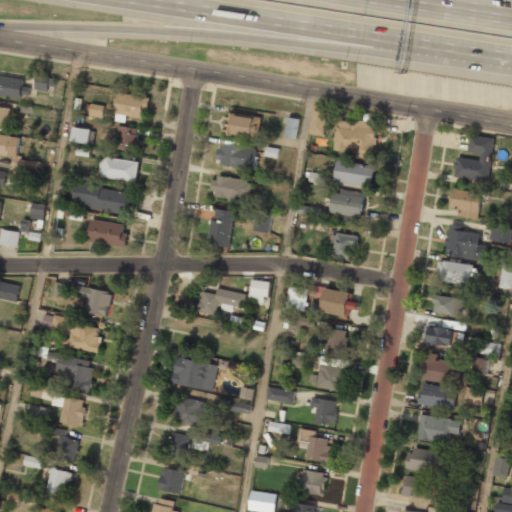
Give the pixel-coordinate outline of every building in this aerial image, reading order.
[(0,95),(29,98),(30,87),(24,86),(24,78),(0,75),(0,95)] [(57,77),(37,75),(35,90),(48,92),(49,86),(56,87),(57,77)] [(116,114),(145,117),(146,96),(118,93),(116,114)] [(103,118),(105,106),(91,103),(90,116),(103,118)] [(0,128),(10,129),(11,107),(0,106),(0,128)] [(310,134),(325,135),(327,107),(312,106),(310,134)] [(261,116),(227,114),(227,136),(260,138),(261,116)] [(297,138),(299,119),(287,117),(285,137),(297,138)] [(334,153),(374,156),(376,122),(337,119),(334,153)] [(134,151),(136,128),(119,126),(117,149),(134,151)] [(0,154),(18,157),(20,137),(0,134),(0,154)] [(494,138),(471,135),(468,156),(457,155),(455,177),(489,181),(494,138)] [(218,165),(255,170),(258,148),(244,147),(245,141),(225,139),(224,148),(220,147),(218,165)] [(278,157),(279,149),(267,147),(266,154),(278,157)] [(102,157),(100,177),(137,181),(139,161),(102,157)] [(42,163),(20,158),(19,167),(40,171),(42,163)] [(335,183),(373,186),(375,165),(337,161),(335,183)] [(309,183),(326,185),(327,175),(310,172),(309,183)] [(249,201),(253,182),(216,174),(212,194),(249,201)] [(75,182),(72,205),(130,213),(133,190),(75,182)] [(483,193),(455,188),(451,207),(461,209),(460,216),(478,219),(483,193)] [(366,194),(334,189),(331,213),(362,218),(366,194)] [(44,220),(46,205),(33,203),(30,218),(44,220)] [(296,212),(320,217),(322,208),(298,204),(296,212)] [(235,211),(215,208),(209,244),(230,247),(235,211)] [(253,231),(270,233),(273,213),(256,211),(253,231)] [(128,225),(92,219),(88,241),(125,248),(128,225)] [(445,254),(488,262),(491,247),(479,245),(481,234),(461,230),(462,226),(450,224),(445,254)] [(510,243),(511,228),(491,226),(490,241),(510,243)] [(18,247),(20,232),(2,230),(0,245),(18,247)] [(355,260),(358,236),(333,233),(329,257),(355,260)] [(436,280),(469,285),(472,268),(440,262),(436,280)] [(511,289),(511,265),(503,264),(499,287),(511,289)] [(267,305),(269,281),(252,280),(250,304),(267,305)] [(20,284),(0,282),(0,298),(18,301),(20,284)] [(66,297),(69,285),(56,282),(53,295),(66,297)] [(79,295),(89,297),(86,312),(109,316),(113,292),(80,286),(79,295)] [(287,309),(306,311),(308,289),(290,287),(287,309)] [(247,294),(218,288),(217,294),(202,291),(198,311),(218,315),(219,309),(231,311),(232,306),(244,308),(247,294)] [(322,313),(347,316),(348,309),(358,310),(359,302),(350,301),(351,292),(325,289),(322,313)] [(464,299),(435,295),(433,311),(461,316),(464,299)] [(69,347),(100,352),(103,336),(97,335),(98,327),(85,325),(86,321),(45,313),(42,328),(72,333),(69,347)] [(284,329),(301,330),(301,326),(310,326),(310,318),(285,317),(284,329)] [(455,330),(427,326),(425,343),(452,346),(455,330)] [(349,330),(328,328),(326,352),(346,354),(349,330)] [(481,354),(500,356),(501,343),(482,342),(481,354)] [(32,354),(48,358),(51,348),(35,344),(32,354)] [(302,368),(304,355),(292,353),(290,366),(302,368)] [(426,377),(450,385),(457,364),(438,358),(439,356),(429,353),(423,371),(428,372),(426,377)] [(96,362),(61,354),(57,371),(64,372),(61,385),(89,391),(96,362)] [(219,365),(178,356),(172,383),(213,391),(219,365)] [(345,392),(350,360),(322,356),(318,387),(345,392)] [(488,372),(488,359),(476,358),(475,372),(488,372)] [(31,398),(64,404),(61,423),(83,426),(87,400),(65,396),(67,389),(34,383),(31,398)] [(455,409),(457,387),(422,384),(420,406),(455,409)] [(255,389),(242,387),(240,398),(253,400),(255,389)] [(294,403),(295,390),(268,387),(267,400),(294,403)] [(484,389),(467,388),(466,404),(482,405),(484,389)] [(338,400),(313,398),(312,407),(317,408),(315,422),(335,424),(338,400)] [(175,421),(207,425),(209,402),(178,399),(175,421)] [(232,410),(250,414),(252,404),(234,400),(232,410)] [(49,419),(49,407),(33,406),(32,418),(49,419)] [(451,434),(460,435),(462,420),(421,415),(418,440),(449,444),(451,434)] [(269,431),(290,433),(291,424),(270,422),(269,431)] [(60,435),(57,459),(76,461),(79,439),(65,438),(66,430),(55,428),(54,434),(60,435)] [(186,435),(175,433),(170,456),(186,459),(190,438),(218,443),(219,435),(188,428),(186,435)] [(308,445),(306,460),(330,463),(333,439),(316,437),(317,431),(301,429),(299,444),(308,445)] [(446,452),(410,448),(408,470),(444,473),(446,452)] [(42,469),(44,459),(27,455),(24,465),(42,469)] [(268,469),(270,457),(257,455),(255,467),(268,469)] [(492,475),(507,478),(511,458),(496,455),(492,475)] [(158,488),(180,494),(186,473),(164,467),(158,488)] [(72,473),(52,468),(46,492),(66,497),(72,473)] [(323,495),(326,473),(304,470),(301,492),(323,495)] [(431,501),(435,481),(406,475),(402,495),(431,501)] [(511,511),(511,488),(504,487),(502,503),(497,502),(495,511),(511,511)] [(268,511),(275,511),(278,494),(252,491),(249,509),(268,511)] [(174,501),(156,498),(153,511),(179,511),(180,511),(173,510),(174,501)] [(318,511),(319,504),(294,503),(293,511),(318,511)]
